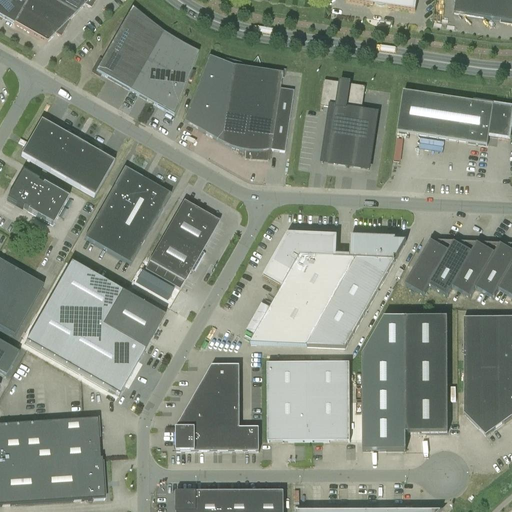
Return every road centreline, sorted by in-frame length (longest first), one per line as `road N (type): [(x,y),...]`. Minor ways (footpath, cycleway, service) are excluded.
road 1 (secondary): [(177,0),(233,29),(511,70)]
road 2 (unclassified): [(269,202),(145,417),(146,477)]
road 3 (unclassified): [(447,476),(146,477)]
road 4 (unclassified): [(269,202),(37,80)]
road 5 (unclassified): [(511,208),(269,202)]
